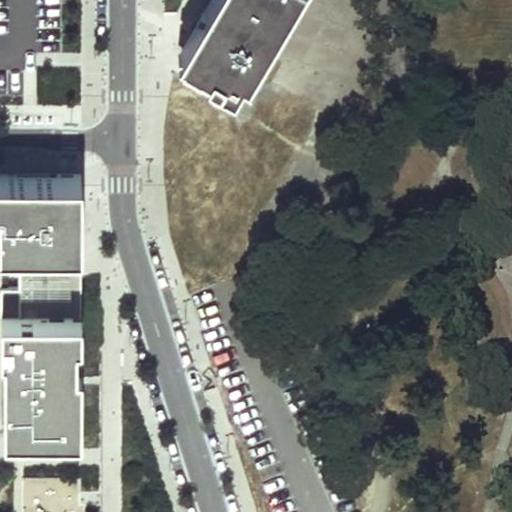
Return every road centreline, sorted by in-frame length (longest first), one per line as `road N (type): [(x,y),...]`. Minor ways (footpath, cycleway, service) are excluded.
road 1 (residential): [(126,141),(127,218),(214,511)]
road 2 (residential): [(125,0),(126,141)]
road 3 (residential): [(0,140),(126,141)]
